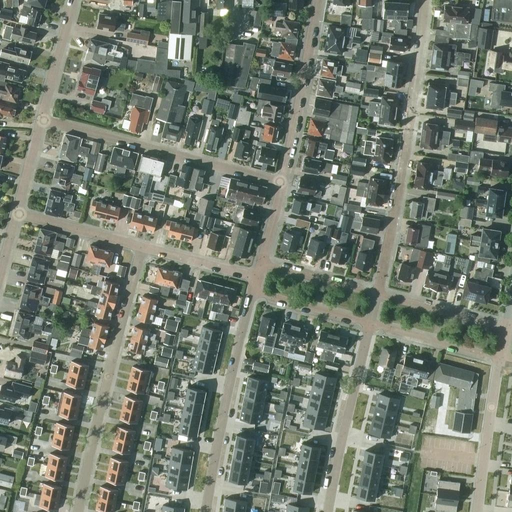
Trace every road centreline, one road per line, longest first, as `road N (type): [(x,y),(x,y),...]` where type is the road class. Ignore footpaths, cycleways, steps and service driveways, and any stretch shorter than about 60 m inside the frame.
road 1 (residential): [(378,292),(424,0)]
road 2 (residential): [(140,247),(78,511)]
road 3 (residential): [(280,186),(40,117)]
road 4 (residential): [(253,282),(206,511)]
road 5 (residential): [(328,511),(369,324)]
road 6 (residential): [(280,186),(316,0)]
road 7 (residential): [(500,359),(476,511)]
road 8 (residential): [(369,324),(500,359)]
road 9 (residential): [(505,327),(378,292)]
road 10 (residential): [(16,213),(140,247)]
road 11 (residential): [(253,282),(263,295),(369,324)]
road 12 (residential): [(40,117),(70,0)]
road 13 (residential): [(378,292),(261,263)]
